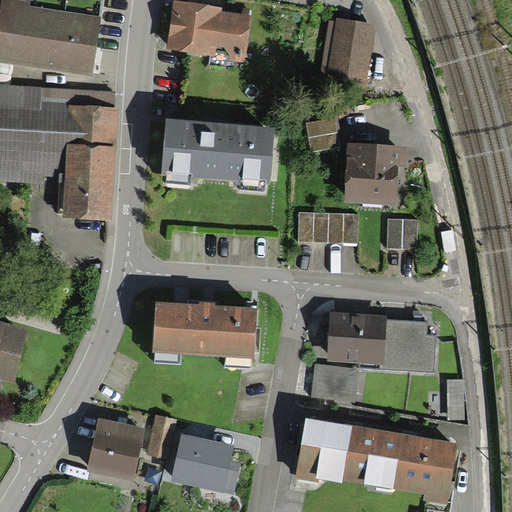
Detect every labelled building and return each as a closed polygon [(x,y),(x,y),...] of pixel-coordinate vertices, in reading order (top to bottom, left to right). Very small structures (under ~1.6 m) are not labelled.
[(103,0),(1,0),(0,10),(0,62),(93,77),(96,57),(103,0)] [(198,3),(175,0),(173,0),(170,20),(171,20),(166,49),(245,62),(252,16),(222,11),(222,7),(198,3)] [(376,24),(335,18),(335,21),(329,20),(322,74),(327,74),(327,77),(368,83),(376,24)] [(115,91),(0,85),(0,181),(59,185),(58,214),(63,214),(63,218),(112,221),(118,107),(115,107),(115,91)] [(219,122),(166,118),(161,175),(166,175),(165,185),(191,187),(192,177),(241,181),(240,190),(265,192),(266,184),(270,184),(275,127),(219,122)] [(335,118),(307,123),(312,152),(341,147),(335,118)] [(345,202),(396,205),(399,166),(400,155),(400,146),(349,143),(345,202)] [(407,147),(400,146),(400,155),(399,166),(406,166),(407,147)] [(358,213),(299,211),(298,241),(358,242),(358,213)] [(418,220),(388,220),(388,249),(417,249),(418,220)] [(199,305),(156,303),(153,352),(156,352),(155,363),(181,365),(182,354),(226,356),(225,368),(251,369),(252,359),(255,359),(257,308),(215,306),(207,305),(199,305)] [(388,319),(388,316),(330,312),(329,335),(327,361),(381,365),(385,365),(388,319)] [(418,321),(388,319),(385,365),(381,365),(381,368),(435,371),(437,335),(428,334),(429,321),(418,321)] [(28,328),(0,320),(0,380),(13,384),(28,328)] [(359,372),(315,366),(310,399),(354,405),(359,372)] [(465,380),(448,380),(449,419),(466,419),(465,380)] [(177,419),(156,415),(148,454),(168,459),(177,419)] [(118,422),(99,417),(87,471),(134,482),(146,428),(127,423),(122,422),(118,422)] [(375,485),(384,430),(346,424),(306,418),(296,479),(319,483),(320,476),(375,485)] [(419,437),(384,430),(375,485),(425,495),(424,500),(447,504),(458,444),(419,437)] [(208,440),(182,434),(171,481),(223,493),(224,492),(234,494),(242,461),(232,459),(235,446),(208,440)]
